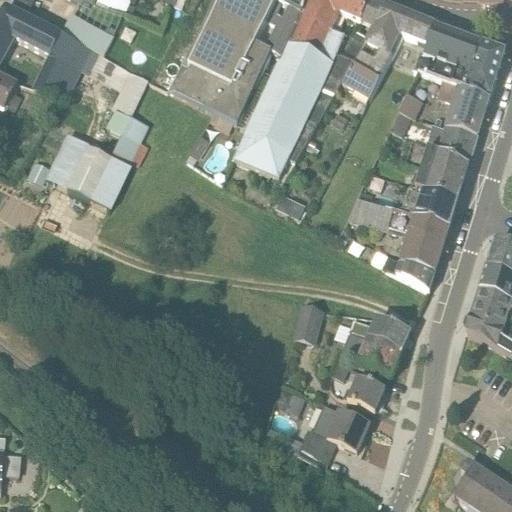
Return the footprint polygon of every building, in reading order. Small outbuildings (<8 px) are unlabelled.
[(8,0),(30,12),(35,0),(8,0)] [(98,0),(96,7),(124,18),(125,17),(129,7),(132,0),(98,0)] [(173,8),(176,0),(152,0),(158,2),(162,2),(173,8)] [(215,0),(213,7),(206,5),(203,10),(204,10),(199,21),(205,23),(168,94),(169,96),(237,129),(271,57),(254,50),(258,43),(266,28),(277,7),(267,2),(262,0),(215,0)] [(176,0),(173,8),(179,12),(183,0),(185,1),(185,0),(176,0)] [(266,28),(275,33),(267,48),(258,43),(254,50),(271,57),(280,61),(299,22),(309,0),(267,0),(267,2),(277,7),(266,28)] [(309,0),(299,22),(331,37),(341,19),(332,15),(338,0),(309,0)] [(374,34),(385,11),(359,0),(338,0),(332,15),(341,19),(374,34)] [(129,7),(125,17),(131,20),(135,10),(129,7)] [(342,88),(369,105),(393,61),(388,58),(399,38),(418,45),(425,27),(385,11),(374,34),(368,43),(342,88)] [(129,74),(104,61),(60,39),(59,42),(6,13),(0,23),(0,69),(14,43),(49,61),(51,57),(119,94),(129,74)] [(113,42),(71,20),(70,20),(60,39),(104,61),(113,42)] [(368,43),(358,37),(354,48),(331,37),(299,22),(280,61),(245,139),(246,139),(234,164),(284,187),(295,168),(342,88),(341,88),(368,43)] [(472,72),(481,48),(434,31),(425,27),(418,45),(428,49),(425,60),(421,58),(413,76),(418,78),(442,87),(451,91),(457,74),(461,75),(469,71),(472,72)] [(470,93),(490,101),(505,56),(481,48),(472,72),(469,71),(461,75),(457,74),(451,91),(463,96),(466,90),(470,93)] [(20,75),(15,87),(32,94),(50,103),(62,81),(44,71),(38,82),(20,75)] [(0,79),(0,110),(13,117),(20,103),(11,99),(17,88),(15,87),(3,81),(0,79)] [(463,96),(451,91),(442,87),(437,103),(453,109),(445,131),(477,143),(489,105),(463,96)] [(399,116),(411,123),(415,124),(423,107),(407,99),(399,116)] [(131,121),(119,115),(115,113),(106,132),(121,140),(111,160),(131,170),(132,168),(139,171),(149,150),(141,147),(149,130),(131,121)] [(403,141),(411,123),(399,116),(390,135),(403,141)] [(445,131),(445,133),(433,129),(426,151),(428,152),(468,171),(477,143),(445,131)] [(131,170),(111,160),(68,139),(52,174),(46,185),(111,216),(133,171),(131,170)] [(199,165),(211,145),(202,140),(190,160),(199,165)] [(468,171),(428,152),(421,175),(463,188),(468,171)] [(46,185),(52,174),(35,166),(27,184),(43,191),(46,185)] [(457,207),(463,188),(421,175),(416,192),(457,207)] [(449,233),(457,207),(409,190),(401,218),(449,233)] [(370,208),(372,199),(362,196),(359,205),(365,207),(370,208)] [(284,201),(277,214),(299,226),(306,213),(284,201)] [(348,225),(388,237),(389,233),(409,239),(401,267),(435,279),(449,233),(401,218),(370,208),(365,207),(359,205),(357,205),(348,225)] [(336,248),(340,241),(326,233),(322,240),(336,248)] [(511,252),(495,247),(486,273),(511,281),(511,252)] [(429,298),(435,279),(401,267),(387,261),(381,273),(429,298)] [(511,281),(486,273),(479,296),(511,307),(511,312),(511,281)] [(511,312),(511,307),(479,296),(466,338),(511,362),(511,363),(511,362),(511,312)] [(314,347),(323,317),(301,310),(292,340),(314,347)] [(400,360),(410,339),(379,325),(375,334),(357,326),(352,338),(400,360)] [(391,382),(400,360),(352,338),(344,356),(362,364),(360,368),(391,382)] [(374,418),(385,395),(357,383),(352,395),(348,394),(343,405),(374,418)] [(287,413),(294,399),(281,393),(274,408),(287,413)] [(324,411),(313,436),(308,434),(302,447),(331,461),(337,448),(356,458),(368,431),(324,411)] [(266,440),(278,444),(280,436),(268,432),(266,440)] [(331,461),(302,447),(293,441),(287,453),(297,459),(325,475),(331,461)] [(20,463),(2,461),(2,457),(0,457),(0,490),(1,480),(19,481),(20,463)] [(511,511),(511,494),(475,470),(469,466),(461,478),(467,482),(453,502),(467,511),(511,511)]
